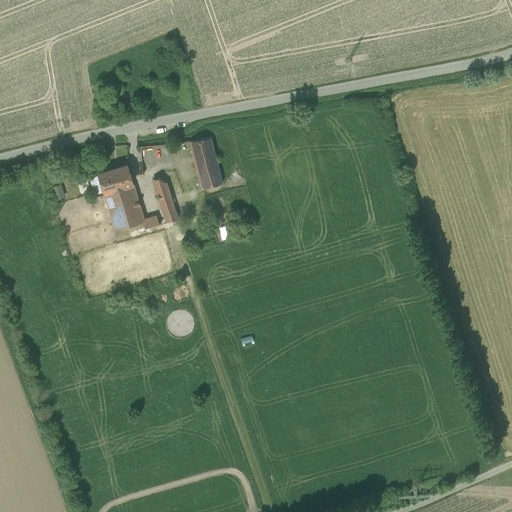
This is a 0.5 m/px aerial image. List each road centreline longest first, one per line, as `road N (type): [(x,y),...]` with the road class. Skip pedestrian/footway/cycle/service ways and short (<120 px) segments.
road 1 (tertiary): [(511,52),(0,156)]
road 2 (unclassified): [(401,511),(511,464)]
